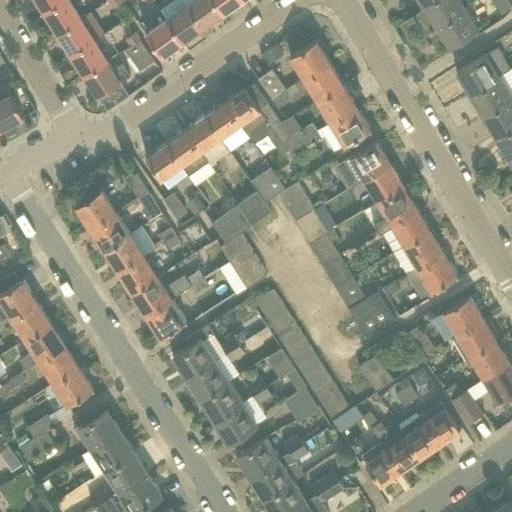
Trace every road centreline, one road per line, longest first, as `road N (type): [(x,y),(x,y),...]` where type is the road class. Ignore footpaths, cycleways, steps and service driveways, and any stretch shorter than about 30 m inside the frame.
road 1 (residential): [(226,511),(2,169)]
road 2 (residential): [(511,283),(340,0)]
road 3 (residential): [(72,130),(109,132),(297,0)]
road 4 (residential): [(72,130),(0,13)]
